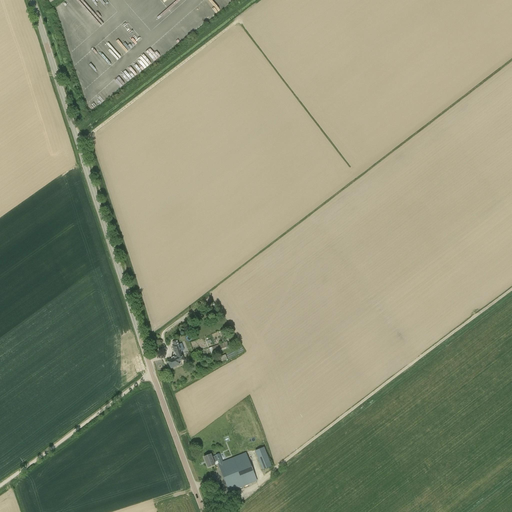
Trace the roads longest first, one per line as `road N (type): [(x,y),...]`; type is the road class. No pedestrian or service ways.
road 1 (tertiary): [(152,374),(31,0)]
road 2 (unclassified): [(152,374),(0,486)]
road 3 (tertiary): [(203,511),(152,374)]
